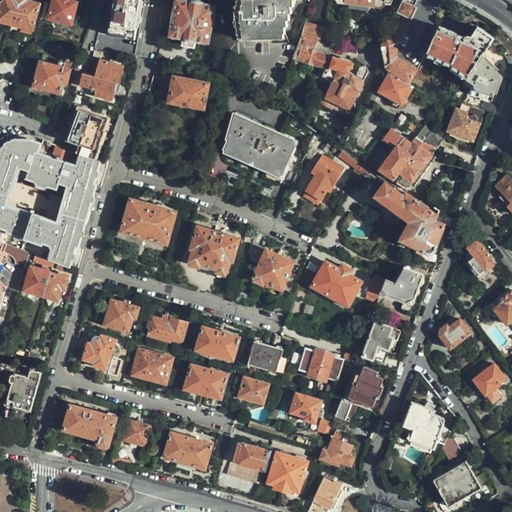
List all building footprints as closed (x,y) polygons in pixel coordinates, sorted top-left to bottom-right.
[(0,20),(34,31),(41,4),(26,0),(4,0),(0,15),(0,20)] [(72,24),(78,3),(71,1),(71,0),(55,0),(51,20),(60,22),(61,20),(72,24)] [(141,29),(144,8),(143,8),(144,0),(110,0),(109,10),(110,10),(109,22),(110,22),(109,34),(138,39),(140,28),(141,29)] [(209,45),(215,7),(205,5),(205,4),(204,4),(204,1),(199,0),(192,0),(193,2),(191,2),(191,3),(178,1),(176,12),(175,12),(172,27),(173,27),(172,38),(184,40),(183,46),(195,48),(196,42),(209,45)] [(291,15),(291,8),(294,8),(294,1),(296,0),(237,0),(238,5),(237,5),(237,12),(236,12),(236,21),(237,21),(237,27),(239,27),(239,35),(285,34),(285,29),(287,29),(287,23),(289,22),(289,15),(291,15)] [(417,0),(402,0),(397,12),(411,18),(416,7),(415,6),(417,0)] [(410,21),(396,13),(381,46),(384,68),(390,73),(409,83),(416,70),(397,59),(397,44),(398,42),(401,43),(410,21)] [(314,25),(306,24),(302,38),(317,43),(327,46),(332,31),(319,27),(314,25)] [(449,67),(466,80),(480,61),(484,54),(492,43),(495,39),(486,33),(478,28),(473,35),(463,38),(432,32),(427,56),(449,67)] [(317,43),(302,38),(296,53),(294,58),(299,60),(325,69),(330,67),(333,58),(315,51),(317,43)] [(336,49),(327,46),(317,43),(315,51),(333,58),(336,49)] [(0,77),(16,84),(24,62),(7,56),(5,62),(0,60),(0,77)] [(299,60),(294,58),(291,65),(296,67),(299,60)] [(324,73),(323,77),(334,81),(341,83),(347,74),(349,72),(352,69),(353,67),(354,66),(354,65),(354,64),(354,63),(333,58),(330,67),(325,69),(325,70),(324,73)] [(115,99),(119,83),(121,83),(126,65),(102,59),(96,77),(85,75),(81,90),(115,99)] [(462,104),(494,114),(499,103),(491,99),(501,76),(480,61),(466,80),(456,94),(452,100),(462,104)] [(72,70),(65,68),(59,66),(42,62),(36,87),(62,94),(64,85),(68,85),(72,70)] [(351,109),(369,71),(360,67),(357,74),(349,72),(347,74),(341,83),(334,81),(327,99),(351,109)] [(228,91),(232,77),(215,74),(213,88),(228,91)] [(402,104),(411,87),(395,78),(389,74),(380,92),(402,104)] [(268,76),(261,88),(276,97),(283,85),(268,76)] [(204,108),(209,84),(175,78),(171,101),(204,108)] [(80,155),(94,159),(108,116),(79,105),(66,140),(80,145),(77,154),(80,155)] [(473,140),(481,122),(472,119),(473,116),(459,111),(451,131),(473,140)] [(283,176),(298,142),(235,114),(228,141),(230,141),(227,151),(283,176)] [(354,126),(344,145),(353,152),(364,132),(354,126)] [(397,147),(380,171),(395,181),(411,160),(424,140),(430,132),(431,130),(425,126),(411,143),(408,139),(402,135),(391,128),(384,139),(397,147)] [(430,132),(424,140),(439,146),(442,138),(430,132)] [(94,159),(80,155),(77,165),(67,161),(70,151),(56,146),(53,157),(38,152),(41,143),(31,140),(25,140),(18,140),(11,144),(5,148),(1,152),(0,153),(0,228),(2,228),(8,230),(7,232),(42,245),(43,243),(50,245),(53,248),(50,260),(55,262),(67,266),(70,268),(76,247),(79,247),(97,185),(94,184),(101,162),(94,159)] [(411,160),(395,181),(408,187),(436,149),(424,140),(411,160)] [(345,169),(321,155),(317,163),(341,177),(345,169)] [(341,177),(317,163),(311,173),(316,175),(313,180),(306,192),(307,192),(321,201),(322,201),(327,192),(330,194),(341,177)] [(360,183),(368,169),(361,164),(352,178),(360,183)] [(511,178),(508,174),(496,186),(503,193),(511,202),(508,206),(511,210),(511,178)] [(438,216),(406,193),(404,196),(387,184),(376,196),(411,223),(401,241),(426,253),(430,254),(435,251),(437,248),(445,225),(437,222),(438,216)] [(321,201),(307,192),(305,196),(318,205),(321,201)] [(499,197),(508,206),(511,202),(503,193),(499,197)] [(168,244),(176,214),(132,200),(123,232),(168,244)] [(214,232),(199,227),(191,250),(193,251),(190,262),(192,262),(191,266),(201,269),(201,265),(218,270),(216,274),(225,276),(226,272),(228,273),(231,262),(234,262),(241,240),(225,235),(214,232)] [(0,250),(6,254),(10,258),(13,263),(26,264),(30,253),(0,241),(0,250)] [(478,277),(495,263),(478,241),(469,248),(476,256),(467,264),(478,277)] [(263,249),(251,243),(248,252),(246,259),(258,263),(263,249)] [(282,290),(295,262),(285,258),(287,254),(279,251),(277,255),(268,251),(256,279),(282,290)] [(55,262),(50,260),(36,255),(34,260),(53,267),(55,262)] [(66,271),(67,266),(55,262),(53,267),(66,271)] [(349,306),(362,282),(348,275),(351,270),(343,266),(341,271),(326,263),(313,286),(349,306)] [(25,291),(44,297),(51,276),(51,272),(48,271),(48,268),(44,266),(43,270),(32,267),(25,291)] [(386,280),(380,292),(412,305),(414,304),(416,302),(417,300),(416,297),(414,295),(419,284),(422,286),(424,278),(421,277),(422,274),(405,268),(395,284),(386,280)] [(368,298),(377,302),(379,297),(380,292),(386,280),(376,275),(368,298)] [(51,276),(44,297),(58,301),(61,292),(64,293),(68,281),(51,276)] [(511,292),(505,298),(503,295),(492,305),(498,312),(505,320),(509,325),(511,322),(511,292)] [(106,324),(114,326),(128,330),(133,317),(136,317),(139,307),(113,300),(106,324)] [(184,340),(189,323),(169,317),(168,321),(162,319),(151,316),(148,327),(150,327),(148,336),(171,342),(171,339),(180,342),(181,341),(182,341),(182,340),(183,340),(184,340)] [(386,365),(395,339),(399,341),(403,330),(376,320),(363,356),(386,365)] [(451,350),(471,334),(461,320),(454,325),(452,322),(441,330),(440,336),(451,350)] [(114,326),(112,335),(123,337),(126,339),(128,330),(114,326)] [(233,360),(240,337),(205,327),(198,350),(233,360)] [(94,339),(93,344),(91,348),(87,348),(84,358),(96,362),(96,364),(107,368),(111,355),(112,356),(117,340),(102,336),(101,338),(97,337),(96,337),(95,337),(94,337),(93,338),(94,339)] [(127,352),(130,339),(126,339),(123,337),(119,349),(127,352)] [(273,372),(279,349),(256,342),(249,364),(273,372)] [(355,361),(359,351),(348,347),(344,358),(355,361)] [(171,368),(174,358),(141,349),(133,375),(167,384),(171,368)] [(337,381),(343,361),(334,358),(334,356),(316,350),(315,352),(306,349),(299,368),(309,372),(309,375),(326,381),(327,378),(337,381)] [(28,351),(25,360),(43,364),(45,355),(28,351)] [(95,366),(96,364),(96,362),(84,358),(83,363),(95,366)] [(221,399),(229,375),(193,365),(186,389),(221,399)] [(499,384),(505,379),(495,365),(488,370),(486,367),(482,370),(484,373),(474,380),(486,396),(488,395),(493,403),(502,397),(499,392),(503,389),(499,384)] [(384,387),(381,386),(385,379),(376,375),(378,372),(365,367),(358,385),(354,384),(349,398),(373,407),(377,397),(380,398),(384,387)] [(178,369),(171,368),(167,384),(174,386),(178,369)] [(31,411),(41,372),(31,369),(29,374),(26,373),(25,376),(16,374),(8,406),(14,408),(14,406),(31,411)] [(244,378),(238,398),(263,405),(266,393),(269,386),(244,378)] [(321,402),(296,394),(292,407),(290,407),(289,411),(290,412),(290,413),(305,417),(304,421),(314,424),(321,402)] [(352,404),(341,399),(335,416),(351,422),(357,406),(352,404)] [(448,436),(451,431),(442,427),(444,424),(440,417),(433,414),(434,411),(433,410),(424,407),(413,403),(404,426),(414,431),(411,439),(414,441),(431,448),(435,449),(438,442),(444,445),(448,436)] [(110,446),(118,417),(108,415),(72,405),(64,429),(100,439),(99,442),(101,446),(107,447),(110,446)] [(351,422),(335,416),(333,422),(331,427),(346,433),(351,422)] [(319,430),(329,434),(331,428),(331,427),(333,422),(324,418),(319,430)] [(145,445),(150,426),(144,425),(145,422),(138,421),(137,423),(130,421),(125,440),(145,445)] [(354,445),(348,443),(344,441),(346,436),(346,435),(336,432),(328,451),(325,449),(321,458),(340,466),(341,463),(352,468),(357,458),(350,455),(354,445)] [(206,469),(213,443),(172,433),(165,457),(176,461),(175,465),(194,470),(195,465),(206,469)] [(326,445),(325,449),(328,451),(335,435),(332,434),(327,446),(326,445)] [(444,445),(442,449),(443,450),(449,461),(462,453),(454,439),(448,436),(444,445)] [(429,453),(431,448),(414,441),(412,445),(429,453)] [(234,461),(264,469),(266,459),(268,452),(239,443),(234,461)] [(299,493),(308,462),(277,454),(269,485),(275,487),(274,491),(291,496),(292,491),(299,493)] [(118,465),(130,468),(132,460),(120,457),(118,465)] [(481,489),(466,462),(434,480),(448,507),(481,489)] [(228,475),(260,485),(261,478),(263,473),(231,463),(228,475)] [(351,471),(352,468),(341,463),(340,466),(351,471)] [(336,498),(342,485),(325,477),(315,501),(316,501),(310,511),(326,511),(327,511),(329,511),(331,508),(334,509),(339,499),(336,498)]
